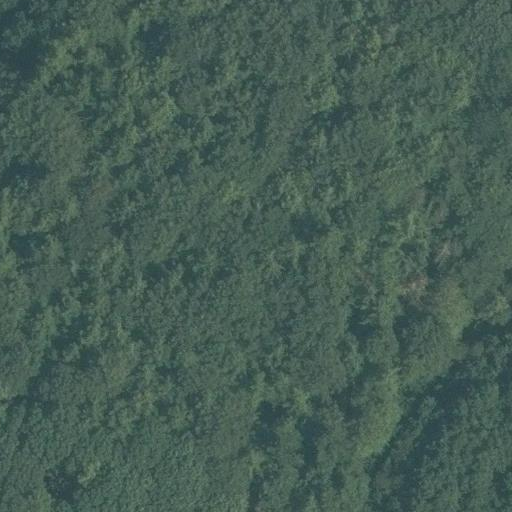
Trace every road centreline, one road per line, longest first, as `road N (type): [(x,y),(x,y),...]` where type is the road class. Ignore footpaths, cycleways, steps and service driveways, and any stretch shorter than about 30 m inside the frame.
road 1 (track): [(511,252),(357,511)]
road 2 (track): [(264,511),(0,366)]
